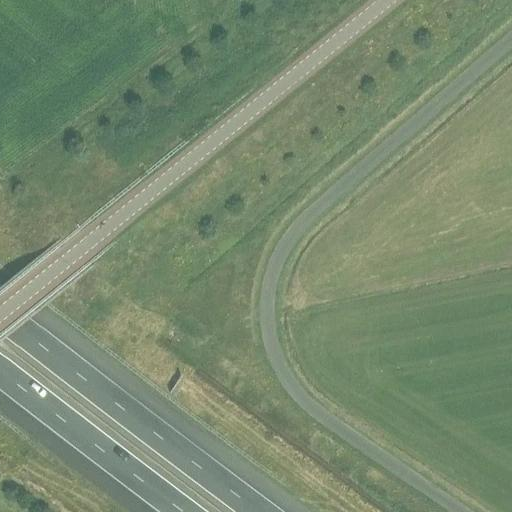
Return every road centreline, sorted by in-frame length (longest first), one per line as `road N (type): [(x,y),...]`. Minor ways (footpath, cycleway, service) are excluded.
road 1 (track): [(511,43),(326,202),(280,258),(270,317),(285,369),(383,456),(465,511)]
road 2 (unclassified): [(0,314),(386,0)]
road 3 (motorway): [(255,511),(0,314)]
road 4 (motorway): [(0,370),(184,511)]
